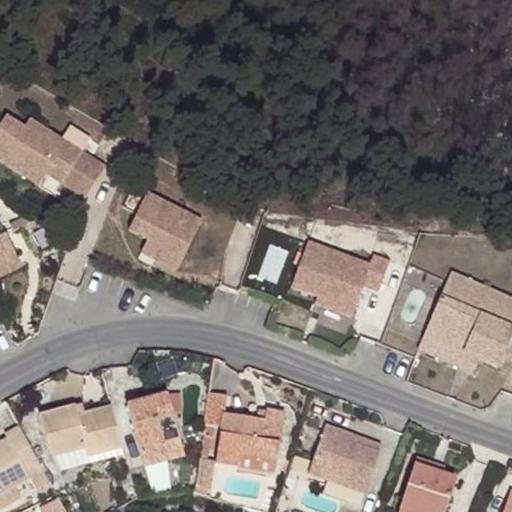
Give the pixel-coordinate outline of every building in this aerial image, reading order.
[(2,108),(0,110),(0,156),(34,180),(41,168),(48,159),(62,169),(55,178),(78,194),(99,164),(36,119),(30,127),(20,120),(2,108)] [(26,112),(20,120),(30,127),(36,119),(26,112)] [(48,159),(41,168),(55,178),(62,169),(48,159)] [(134,204),(144,184),(131,177),(120,197),(134,204)] [(134,204),(126,220),(158,237),(180,248),(199,211),(144,184),(134,204)] [(17,213),(11,216),(15,224),(21,221),(17,213)] [(0,258),(17,250),(5,226),(0,228),(0,258)] [(158,237),(152,249),(174,261),(180,248),(158,237)] [(315,237),(298,282),(324,292),(361,306),(370,282),(385,288),(396,258),(380,252),(377,260),(315,237)] [(17,250),(0,258),(0,268),(21,258),(17,250)] [(454,266),(445,291),(485,306),(494,281),(454,266)] [(485,306),(445,291),(430,330),(486,351),(506,358),(511,341),(511,288),(494,281),(485,306)] [(324,292),(322,299),(358,313),(361,306),(324,292)] [(486,351),(430,330),(425,344),(481,365),(486,351)] [(240,379),(220,373),(213,412),(212,416),(223,419),(210,456),(233,463),(237,450),(279,462),(297,404),(273,396),(270,405),(236,393),(240,379)] [(151,438),(157,454),(180,446),(163,389),(127,398),(139,441),(151,438)] [(63,461),(131,443),(119,398),(83,407),(80,395),(42,407),(52,443),(63,461)] [(0,493),(23,481),(47,467),(20,417),(8,423),(10,430),(0,436),(0,493)] [(329,424),(312,474),(331,481),(368,494),(383,450),(360,442),(362,435),(329,424)] [(385,444),(362,435),(360,442),(383,450),(385,444)] [(144,458),(157,454),(151,438),(139,441),(144,458)] [(274,476),(279,462),(237,450),(233,463),(274,476)] [(449,511),(461,479),(441,471),(427,466),(431,454),(422,450),(399,511),(449,511)] [(427,466),(441,471),(445,459),(431,454),(427,466)] [(0,507),(30,491),(23,481),(0,493),(0,507)] [(368,494),(331,481),(326,495),(363,508),(368,494)] [(63,511),(71,508),(60,489),(48,495),(56,511),(63,511)]
